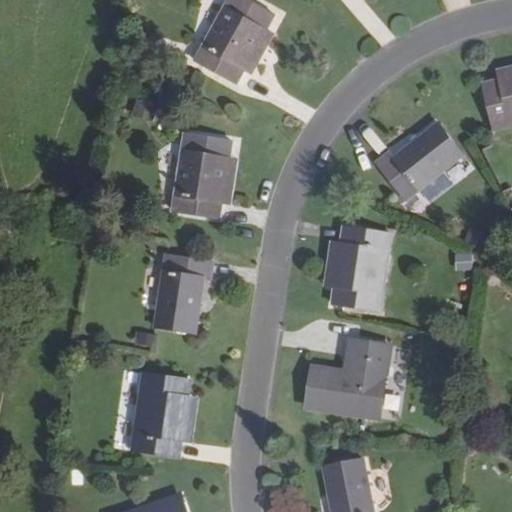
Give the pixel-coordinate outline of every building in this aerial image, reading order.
[(238,83),(244,71),(268,28),(276,14),(249,0),(231,0),(197,60),(238,83)] [(254,77),(278,34),(268,28),(244,71),(254,77)] [(511,65),(498,69),(501,80),(511,77),(511,65)] [(511,126),(511,77),(501,80),(485,83),(496,130),(511,126)] [(391,152),(377,164),(408,201),(465,157),(439,124),(395,159),(391,152)] [(221,218),(223,204),(231,157),(233,142),(187,135),(175,210),(221,218)] [(234,206),(242,159),(231,157),(223,204),(234,206)] [(392,236),(346,228),(344,243),(335,290),(333,305),(381,312),(392,236)] [(332,242),(324,287),(335,290),(344,243),(332,242)] [(215,263),(167,256),(156,328),(197,334),(205,279),(212,281),(215,263)] [(315,367),(307,409),(380,420),(387,377),(388,377),(393,347),(352,341),(346,371),(315,367)] [(180,458),(183,443),(190,396),(192,382),(144,375),(133,450),(180,458)] [(195,444),(201,398),(190,396),(183,443),(195,444)] [(375,511),(365,460),(325,468),(333,511),(375,511)] [(185,511),(180,496),(136,511),(185,511)]
